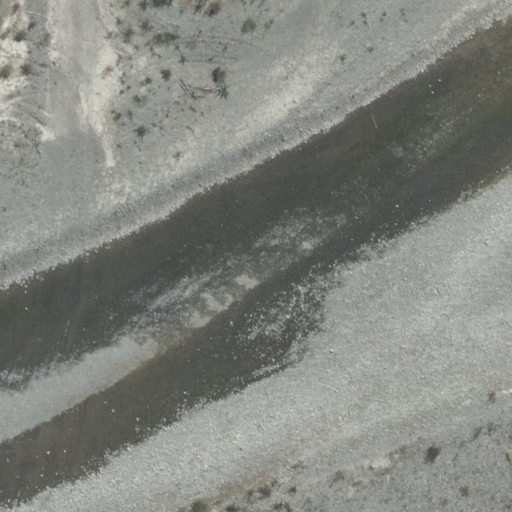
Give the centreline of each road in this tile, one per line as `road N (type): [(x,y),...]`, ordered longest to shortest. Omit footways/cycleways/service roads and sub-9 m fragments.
road 1 (track): [(264,0),(185,122),(13,511)]
road 2 (track): [(68,386),(75,0)]
